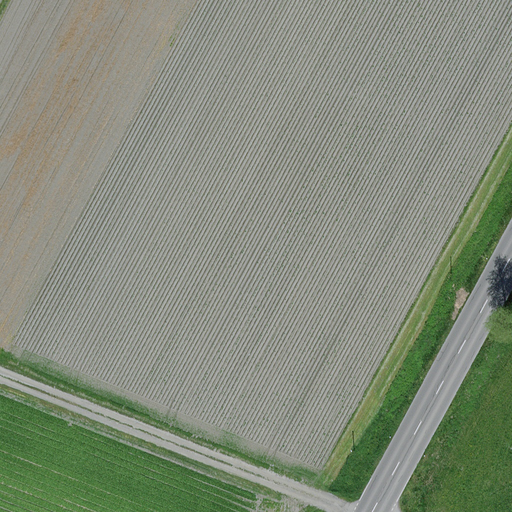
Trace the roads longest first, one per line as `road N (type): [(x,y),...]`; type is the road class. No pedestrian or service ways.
road 1 (track): [(0,371),(354,511)]
road 2 (primary): [(375,511),(511,257)]
